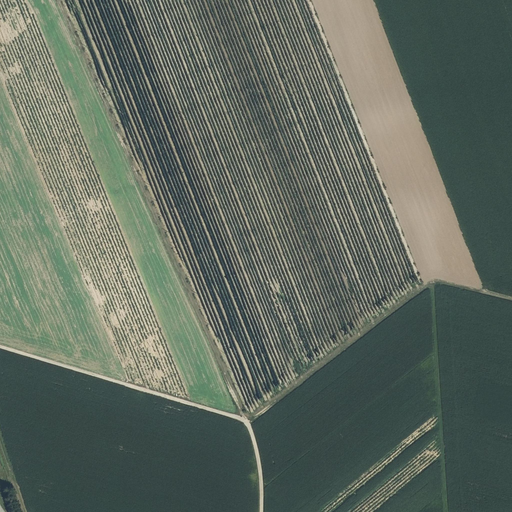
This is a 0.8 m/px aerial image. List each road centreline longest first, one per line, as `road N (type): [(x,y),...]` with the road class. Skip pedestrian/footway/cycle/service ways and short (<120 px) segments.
road 1 (track): [(0,345),(245,419),(430,280),(511,298)]
road 2 (track): [(57,0),(255,444),(260,511)]
road 3 (track): [(430,280),(445,511)]
